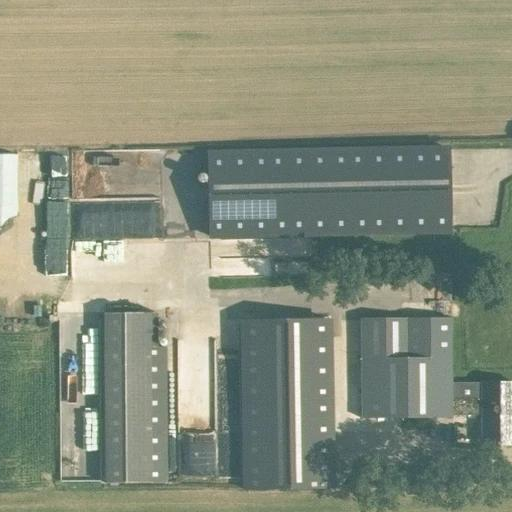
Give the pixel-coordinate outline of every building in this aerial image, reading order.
[(452,146),(207,150),(207,235),(453,233),(452,146)] [(55,203),(53,157),(23,158),(24,204),(55,203)] [(166,238),(165,221),(82,224),(83,240),(166,238)] [(71,274),(69,223),(50,224),(52,275),(71,274)] [(151,484),(151,314),(104,314),(105,484),(151,484)] [(451,419),(450,398),(451,398),(451,384),(451,318),(361,319),(346,319),(346,359),(361,359),(361,419),(451,419)] [(240,488),(240,491),(335,490),(331,319),(237,321),(240,488)] [(218,432),(215,349),(189,350),(192,433),(218,432)] [(511,445),(511,383),(451,384),(451,398),(450,398),(451,419),(452,419),(452,416),(483,416),(483,445),(511,445)]
